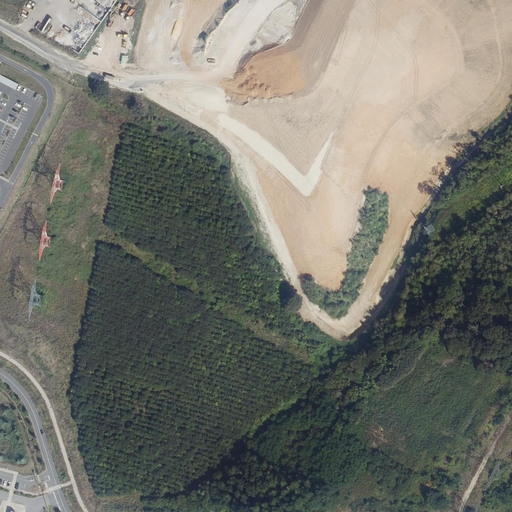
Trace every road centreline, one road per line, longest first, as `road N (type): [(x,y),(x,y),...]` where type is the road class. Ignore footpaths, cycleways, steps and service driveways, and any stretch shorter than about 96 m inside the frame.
road 1 (unclassified): [(0,27),(253,147),(286,139),(336,86),(363,86),(374,101)]
road 2 (unclassified): [(0,372),(34,414),(67,511)]
